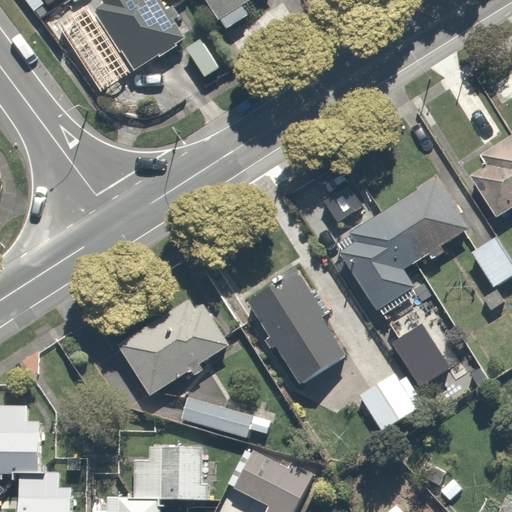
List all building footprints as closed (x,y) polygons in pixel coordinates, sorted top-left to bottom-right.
[(59,0),(34,0),(27,5),(53,44),(73,31),(54,3),(59,0)] [(182,0),(95,0),(86,7),(131,73),(180,40),(164,16),(184,2),(182,0)] [(196,0),(210,23),(249,0),(196,0)] [(511,134),(483,153),(489,163),(464,179),(491,223),(511,209),(511,134)] [(466,226),(438,180),(351,233),(357,243),(342,252),(378,313),(410,293),(395,268),(466,226)] [(370,203),(358,184),(321,208),(334,227),(370,203)] [(511,256),(500,237),(472,254),(492,288),(511,276),(511,256)] [(414,407),(317,260),(249,305),(305,388),(314,382),(332,410),(358,392),(382,428),(414,407)] [(233,345),(201,294),(115,350),(147,400),(233,345)] [(262,418),(191,398),(184,421),(255,441),(262,418)] [(29,403),(0,401),(0,479),(16,480),(14,511),(71,511),(72,488),(56,487),(57,470),(40,469),(42,420),(29,420),(29,403)] [(225,490),(267,511),(266,511),(298,511),(316,476),(247,443),(225,490)] [(93,496),(93,504),(92,511),(158,511),(159,500),(208,502),(209,448),(156,446),(155,456),(131,455),(130,497),(93,496)] [(511,511),(511,505),(507,503),(501,511),(511,511)]
